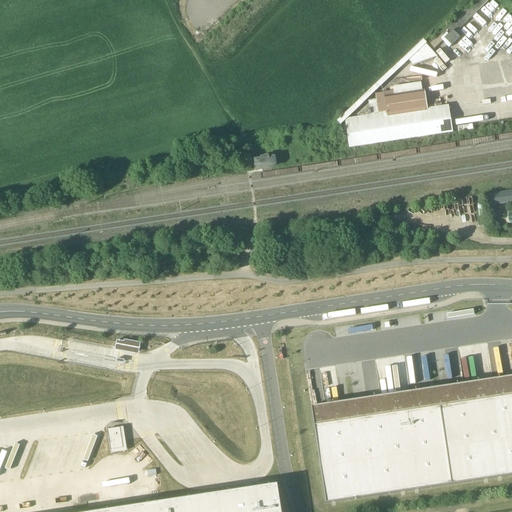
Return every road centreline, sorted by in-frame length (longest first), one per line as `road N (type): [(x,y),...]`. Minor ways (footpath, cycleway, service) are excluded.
road 1 (unclassified): [(511,286),(465,285),(161,327),(0,313)]
road 2 (track): [(0,292),(243,275),(296,282),(415,261),(511,259)]
road 3 (track): [(166,0),(243,138)]
